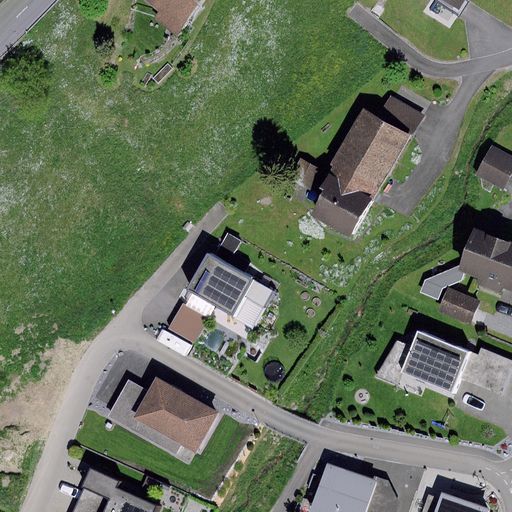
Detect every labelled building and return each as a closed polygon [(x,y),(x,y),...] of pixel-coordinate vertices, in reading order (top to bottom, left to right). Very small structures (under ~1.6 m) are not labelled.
[(147,0),(160,11),(154,18),(176,36),(206,0),(147,0)] [(463,0),(445,0),(458,8),(463,0)] [(379,4),(373,13),(381,17),(386,8),(379,4)] [(394,96),(384,114),(418,134),(428,115),(394,96)] [(337,167),(340,169),(385,195),(420,136),(418,134),(384,114),(372,108),(337,167)] [(511,190),(511,160),(498,153),(483,178),(510,194),(511,190)] [(300,159),(290,178),(312,190),(322,171),(300,159)] [(385,195),(340,169),(327,190),(333,193),(320,214),(364,240),(389,198),(385,195)] [(511,239),(482,230),(471,263),(469,270),(488,276),(485,284),(511,293),(511,289),(511,239)] [(281,290),(218,253),(195,293),(258,330),(281,290)] [(469,270),(471,263),(429,281),(424,293),(442,300),(447,288),(465,282),(469,270)] [(486,301),(454,288),(444,314),(476,326),(486,301)] [(210,318),(186,304),(171,329),(195,344),(210,318)] [(474,351),(426,330),(418,347),(408,370),(456,391),(474,351)] [(408,370),(418,347),(402,341),(380,376),(402,384),(408,370)] [(511,381),(511,360),(486,350),(475,376),(509,389),(511,381)] [(227,414),(164,379),(157,392),(134,380),(114,416),(181,453),(187,443),(206,453),(227,414)] [(365,511),(376,482),(328,465),(312,511),(365,511)] [(118,481),(91,469),(83,487),(108,499),(102,511),(156,511),(159,507),(115,489),(118,481)] [(377,478),(376,482),(365,511),(396,511),(400,503),(388,481),(377,478)] [(102,511),(108,499),(83,487),(71,511),(102,511)] [(495,511),(496,511),(452,495),(450,501),(445,511),(495,511)] [(445,511),(450,501),(433,496),(427,511),(445,511)]
